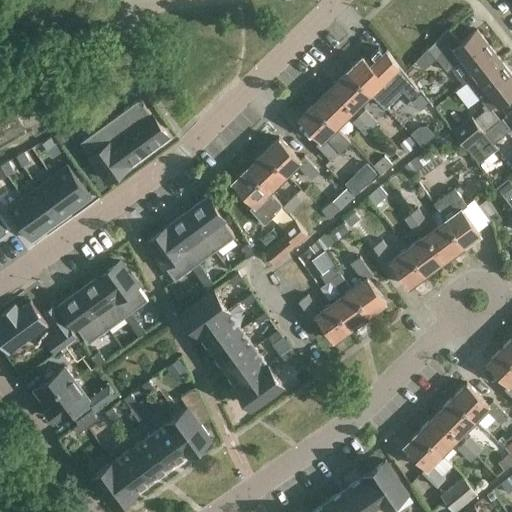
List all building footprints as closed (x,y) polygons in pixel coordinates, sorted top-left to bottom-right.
[(435,39),(428,48),(436,59),(437,58),(447,71),(452,67),(465,84),(468,81),(499,57),(477,30),(461,43),(449,28),(441,35),(435,39)] [(363,56),(349,69),(371,92),(386,107),(395,98),(403,90),(410,97),(419,90),(389,52),(374,67),(363,56)] [(468,81),(491,110),(511,92),(511,74),(499,58),(477,75),(468,81)] [(371,92),(349,69),(332,85),(355,108),(371,92)] [(338,124),(355,108),(332,85),(316,101),(338,124)] [(114,90),(107,95),(114,105),(121,100),(114,90)] [(36,95),(30,98),(35,108),(41,104),(36,95)] [(140,98),(120,113),(147,150),(167,136),(140,98)] [(10,99),(0,104),(0,134),(23,122),(10,99)] [(316,101),(299,117),(321,139),(316,143),(332,159),(340,151),(352,140),(338,124),(316,101)] [(94,104),(87,109),(94,119),(101,114),(94,104)] [(365,109),(359,115),(371,128),(378,122),(365,109)] [(120,113),(100,127),(128,165),(147,150),(120,113)] [(359,115),(352,121),(365,134),(371,128),(359,115)] [(472,116),(453,131),(466,147),(485,131),(484,131),(473,117),(472,116)] [(100,127),(80,141),(108,179),(128,165),(100,127)] [(58,131),(54,134),(61,144),(68,139),(61,129),(58,131)] [(453,137),(447,129),(435,138),(441,146),(453,137)] [(486,131),(467,146),(479,161),(498,146),(494,141),(486,131)] [(419,143),(411,134),(400,143),(407,152),(419,143)] [(52,135),(43,142),(47,149),(57,142),(52,135)] [(279,137),(263,152),(285,175),(297,164),(311,179),(320,171),(305,155),(300,159),(279,137)] [(417,156),(405,166),(412,175),(424,166),(437,156),(432,150),(419,159),(417,156)] [(24,151),(17,155),(23,165),(30,161),(24,151)] [(263,152),(247,168),(269,191),(285,175),(263,152)] [(384,154),(373,164),(381,173),(392,163),(384,154)] [(8,160),(1,164),(7,174),(14,170),(8,160)] [(67,160),(51,171),(74,203),(89,192),(67,160)] [(232,182),(254,205),(250,208),(265,223),(276,213),(274,212),(282,204),(269,191),(247,168),(232,182)] [(60,213),(74,203),(51,171),(37,182),(60,213)] [(356,173),(346,181),(355,191),(364,182),(356,173)] [(511,181),(509,178),(497,187),(511,205),(511,181)] [(22,193),(45,224),(60,213),(37,182),(22,193)] [(380,186),(368,196),(376,205),(387,194),(380,186)] [(346,187),(320,211),(328,219),(355,196),(346,187)] [(446,218),(444,220),(463,246),(481,233),(478,229),(491,221),(475,199),(467,204),(455,187),(446,193),(444,192),(433,200),(446,218)] [(7,204),(30,235),(45,224),(22,193),(7,204)] [(296,193),(283,205),(290,212),(302,200),(296,193)] [(235,236),(208,198),(188,213),(215,251),(235,236)] [(418,207),(411,212),(422,228),(429,222),(418,207)] [(354,210),(344,219),(349,225),(360,217),(354,210)] [(411,212),(404,218),(415,233),(422,228),(411,212)] [(199,263),(215,251),(188,213),(168,227),(195,265),(199,263)] [(0,233),(8,227),(0,215),(0,233)] [(295,218),(282,228),(286,234),(265,251),(274,263),(308,235),(295,218)] [(342,219),(328,230),(320,238),(306,251),(314,259),(325,250),(336,239),(349,230),(345,226),(347,225),(342,219)] [(444,220),(426,233),(445,259),(463,246),(444,220)] [(148,241),(175,279),(192,268),(199,277),(206,273),(199,263),(195,265),(168,227),(148,241)] [(426,233),(408,246),(427,272),(445,259),(426,233)] [(427,272),(408,246),(395,256),(383,239),(373,246),(386,264),(390,260),(409,285),(427,272)] [(247,242),(241,247),(247,257),(254,252),(247,242)] [(314,259),(313,261),(322,272),(334,263),(325,250),(314,259)] [(362,280),(350,288),(369,314),(386,302),(368,277),(373,273),(360,255),(350,262),(362,280)] [(148,299),(121,261),(101,276),(128,314),(132,311),(148,299)] [(369,314),(350,288),(338,272),(340,271),(334,263),(322,272),(320,274),(325,282),(331,278),(343,294),(333,301),(351,327),(369,314)] [(238,272),(229,280),(233,286),(243,279),(238,272)] [(206,287),(213,282),(206,273),(199,277),(206,287)] [(128,314),(101,276),(81,290),(108,328),(125,316),(132,326),(139,321),(132,311),(128,314)] [(184,311),(198,330),(228,308),(214,289),(184,311)] [(108,328),(81,290),(61,305),(89,343),(108,328)] [(252,292),(242,299),(247,306),(257,298),(252,292)] [(308,293),(298,301),(311,319),(316,315),(334,340),(351,327),(333,301),(321,310),(308,293)] [(1,314),(4,319),(0,322),(0,340),(9,352),(48,324),(31,300),(18,309),(14,304),(1,314)] [(55,300),(45,308),(60,329),(70,322),(55,300)] [(198,330),(212,348),(241,327),(228,308),(198,330)] [(266,311),(256,318),(260,324),(270,317),(266,311)] [(139,321),(132,326),(139,336),(146,331),(139,321)] [(212,348),(225,367),(255,346),(241,327),(212,348)] [(278,329),(268,336),(273,343),(283,335),(278,329)] [(511,337),(503,347),(511,356),(511,337)] [(225,367),(239,386),(269,364),(255,346),(225,367)] [(291,347),(281,355),(286,361),(296,354),(291,347)] [(511,356),(503,347),(487,363),(508,384),(505,388),(511,395),(511,356)] [(98,351),(91,356),(98,366),(105,361),(98,351)] [(252,405),(282,383),(269,364),(239,386),(252,405)] [(65,366),(35,387),(49,405),(46,407),(54,417),(56,415),(59,420),(71,411),(77,421),(78,422),(96,409),(96,408),(95,408),(65,366)] [(149,379),(142,384),(149,394),(156,389),(149,379)] [(467,382),(453,397),(475,419),(485,429),(495,418),(500,424),(509,415),(493,399),(489,404),(467,382)] [(130,393),(124,397),(131,407),(137,402),(130,393)] [(453,397),(435,414),(458,436),(475,419),(453,397)] [(137,402),(131,407),(140,420),(147,416),(137,402)] [(111,404),(105,409),(112,418),(118,414),(111,404)] [(210,437),(188,407),(169,420),(191,450),(210,437)] [(93,412),(83,419),(88,426),(98,419),(93,412)] [(435,414),(418,431),(441,453),(458,436),(435,414)] [(83,419),(73,427),(78,433),(88,426),(83,419)] [(191,450),(169,420),(150,434),(172,464),(191,450)] [(418,431),(404,445),(426,467),(422,471),(437,486),(446,478),(443,474),(431,463),(441,453),(418,431)] [(172,464),(150,434),(132,448),(153,477),(172,464)] [(469,436),(463,442),(477,455),(482,449),(469,436)] [(463,442),(458,448),(471,461),(477,455),(463,442)] [(153,477),(132,448),(113,461),(135,491),(153,477)] [(511,454),(510,453),(499,461),(505,469),(511,463),(511,454)] [(406,490),(386,460),(367,473),(387,503),(406,490)] [(135,491),(113,461),(94,475),(116,505),(135,491)] [(364,511),(374,511),(387,503),(367,473),(347,487),(364,511)] [(511,474),(500,484),(508,492),(511,488),(511,474)] [(454,511),(477,493),(470,483),(463,475),(441,494),(454,511)] [(364,511),(347,487),(328,500),(336,511),(364,511)] [(336,511),(328,500),(310,511),(336,511)]
